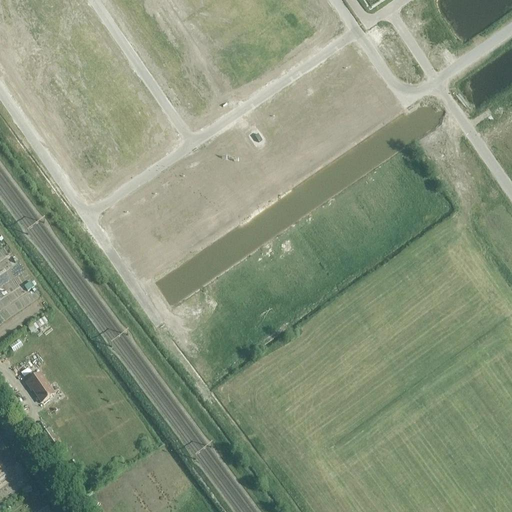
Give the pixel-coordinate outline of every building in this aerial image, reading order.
[(419,0),(409,5),(421,28),(430,23),(419,0)] [(83,20),(70,29),(74,35),(87,26),(83,20)] [(18,37),(5,47),(9,53),(22,44),(18,37)] [(32,58),(19,67),(23,73),(36,65),(32,58)] [(351,72),(345,76),(354,88),(348,92),(359,108),(370,100),(366,95),(374,90),(358,67),(358,68),(357,66),(350,70),(351,72)] [(113,68),(103,75),(106,79),(116,72),(113,68)] [(45,77),(33,86),(37,92),(50,84),(45,77)] [(511,129),(511,131),(503,138),(511,151),(511,150),(511,117),(506,121),(511,129)] [(166,201),(154,210),(168,231),(181,223),(166,201)] [(27,281),(31,287),(38,282),(34,277),(27,281)] [(48,312),(33,324),(37,329),(52,317),(48,312)] [(54,395),(40,375),(26,384),(31,392),(32,391),(41,404),(54,395)] [(64,451),(49,430),(40,437),(55,458),(64,451)] [(72,491),(79,486),(72,475),(65,479),(72,491)]
